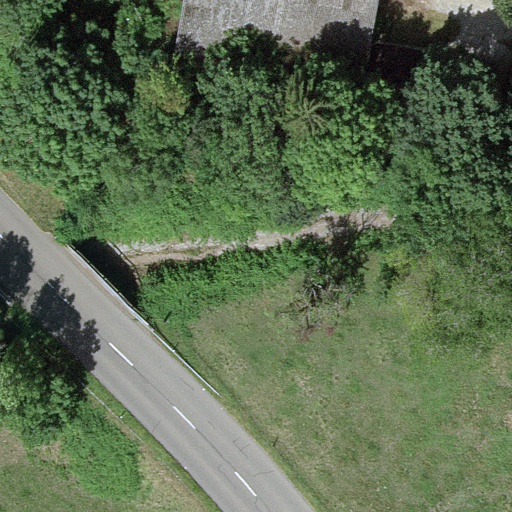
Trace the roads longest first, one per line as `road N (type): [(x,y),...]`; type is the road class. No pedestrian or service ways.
road 1 (track): [(0,278),(102,255),(511,214)]
road 2 (tertiary): [(0,235),(269,511)]
